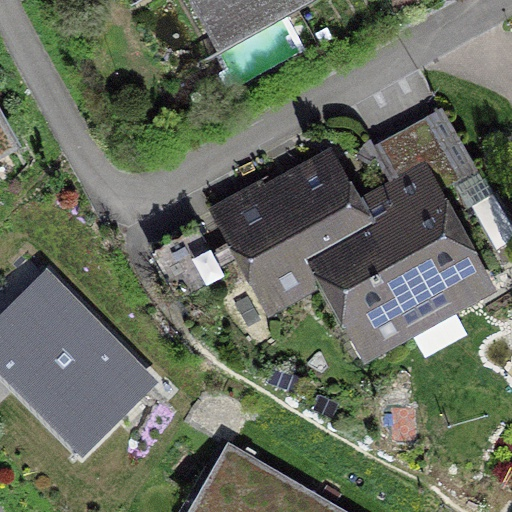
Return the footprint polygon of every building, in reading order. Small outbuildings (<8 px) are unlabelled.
[(190,0),(214,45),(300,0),(190,0)] [(0,149),(11,144),(0,124),(0,149)] [(323,170),(229,221),(270,296),(323,267),(364,343),(480,280),(426,182),(352,222),(323,170)] [(193,220),(147,247),(175,297),(183,299),(224,275),(193,220)] [(158,376),(49,264),(0,311),(0,366),(81,450),(158,376)] [(326,511),(222,450),(184,511),(326,511)]
